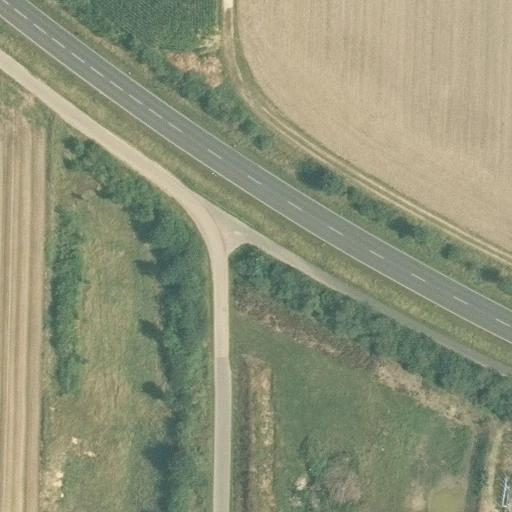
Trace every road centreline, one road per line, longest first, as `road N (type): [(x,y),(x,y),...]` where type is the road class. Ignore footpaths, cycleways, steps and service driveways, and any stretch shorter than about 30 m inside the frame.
road 1 (secondary): [(511,329),(372,257),(249,179),(1,0)]
road 2 (track): [(511,262),(255,110),(240,76)]
road 3 (track): [(217,264),(211,220),(0,61)]
road 4 (track): [(217,264),(217,511)]
